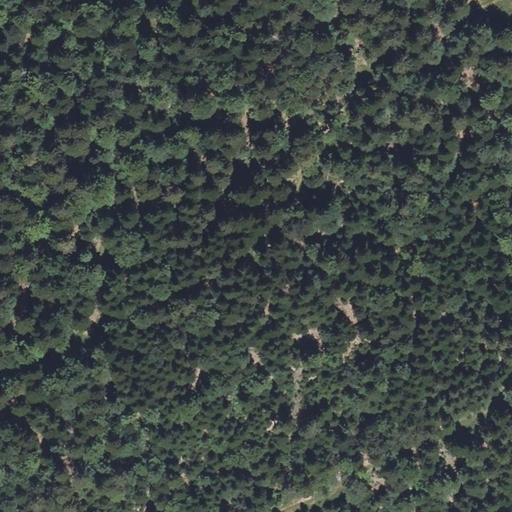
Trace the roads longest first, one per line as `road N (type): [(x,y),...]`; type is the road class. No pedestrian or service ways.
road 1 (track): [(511,6),(398,85),(356,168),(308,234),(274,257),(199,281),(0,371)]
road 2 (track): [(511,376),(494,397),(373,466),(268,511)]
